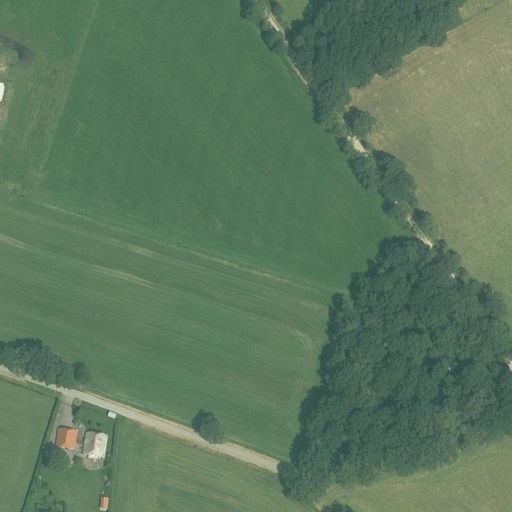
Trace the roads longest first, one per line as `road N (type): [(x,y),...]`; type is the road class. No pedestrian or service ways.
road 1 (unclassified): [(0,374),(265,466),(329,477),(435,446),(511,405)]
road 2 (track): [(251,0),(511,366)]
